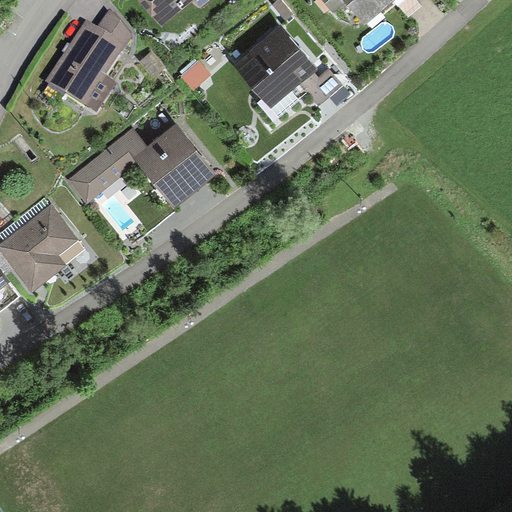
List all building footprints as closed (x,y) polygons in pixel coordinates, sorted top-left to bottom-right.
[(150,0),(160,12),(175,0),(150,0)] [(329,0),(332,2),(334,0),(352,0),(364,13),(379,0),(329,0)] [(49,79),(80,102),(132,32),(108,15),(99,27),(91,21),(49,79)] [(280,23),(237,58),(263,89),(278,77),(284,83),(311,61),(280,23)] [(201,60),(183,76),(197,92),(215,76),(201,60)] [(95,156),(112,175),(135,154),(159,180),(166,174),(179,188),(212,160),(174,118),(137,150),(131,143),(138,137),(129,126),(95,156)] [(0,236),(0,237),(32,280),(53,264),(44,252),(74,230),(50,198),(0,236)] [(0,309),(20,300),(5,271),(0,273),(0,309)]
